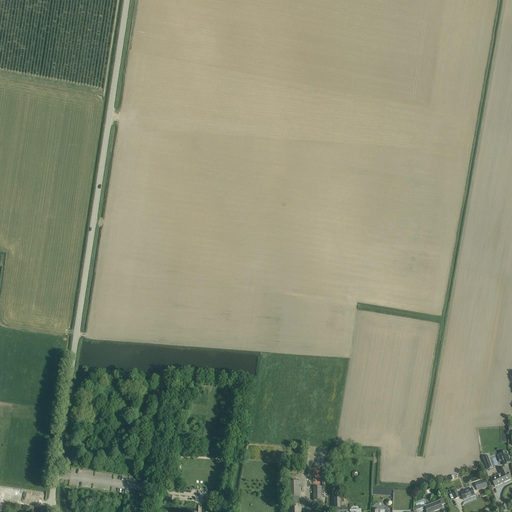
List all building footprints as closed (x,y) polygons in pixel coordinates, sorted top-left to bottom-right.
[(500,454),(497,455),(499,462),(503,461),(504,466),(510,463),(507,455),(506,452),(500,454)] [(489,457),(484,458),(488,470),(493,469),(489,457)] [(504,482),(511,479),(506,468),(500,471),(501,474),(495,476),(496,478),(492,480),(495,486),(502,483),(504,482)] [(485,477),(470,483),(471,486),(487,481),(485,477)] [(299,497),(298,482),(286,482),(287,497),(299,497)] [(320,501),(321,509),(326,509),(326,488),(321,488),(321,487),(313,487),(313,501),(320,501)] [(464,500),(475,496),(472,489),(461,493),(461,494),(458,495),(455,488),(451,489),(455,499),(459,498),(459,497),(462,496),(464,500)] [(338,497),(334,497),(334,503),(334,508),(335,509),(335,510),(334,511),(360,511),(361,510),(350,511),(348,511),(348,508),(340,509),(340,497),(338,497)] [(439,500),(439,501),(424,507),(426,511),(433,511),(442,508),(441,505),(445,504),(443,498),(439,500)]
